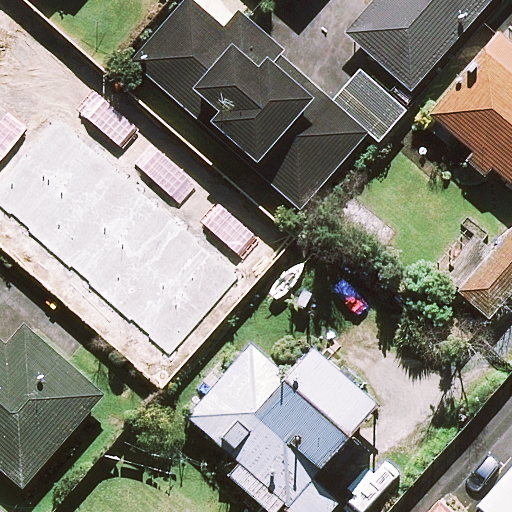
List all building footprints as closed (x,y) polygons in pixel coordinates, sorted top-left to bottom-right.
[(225,32),(189,0),(188,0),(132,62),(200,123),(203,119),(301,208),(368,134),(378,143),(405,112),(361,71),(333,102),(238,17),(225,32)] [(492,0),(378,0),(347,35),(411,92),(492,0)] [(511,44),(500,34),(429,118),(511,187),(511,44)] [(77,118),(0,50),(0,157),(14,142),(38,163),(77,118)] [(180,260),(101,191),(41,258),(121,328),(180,260)] [(511,293),(511,230),(457,291),(488,319),(511,293)] [(0,469),(22,489),(103,398),(25,329),(7,349),(0,342),(0,469)] [(285,378),(249,345),(186,414),(239,462),(227,474),(269,511),(274,511),(281,505),(288,511),(330,511),(338,504),(310,479),(376,407),(312,349),(285,378)]
